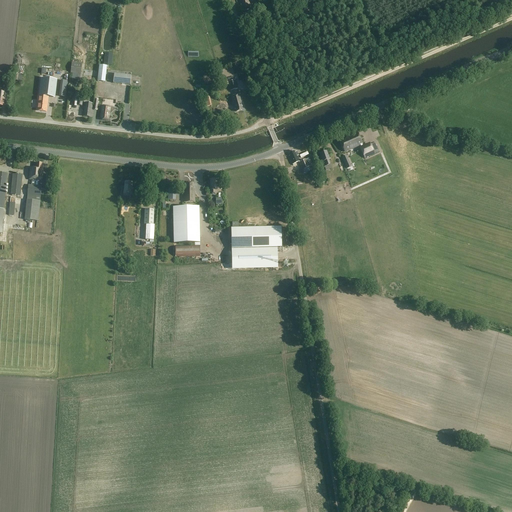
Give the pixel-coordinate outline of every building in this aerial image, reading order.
[(251,9),(248,0),(240,0),(241,1),(242,1),(244,10),(251,9)] [(105,56),(104,65),(112,66),(112,57),(105,56)] [(82,64),(72,63),(71,73),(81,74),(82,64)] [(107,67),(99,66),(97,81),(105,82),(107,67)] [(131,76),(114,74),(113,83),(130,85),(131,76)] [(57,79),(40,78),(37,111),(46,112),(48,97),(55,97),(57,79)] [(234,80),(234,78),(230,79),(231,81),(228,82),(230,91),(237,89),(235,80),(234,80)] [(241,103),(239,95),(231,97),(234,105),(236,112),(243,110),(241,103)] [(93,104),(85,103),(83,117),(91,118),(93,104)] [(110,107),(102,106),(100,120),(108,121),(110,107)] [(363,145),(358,133),(347,137),(345,140),(340,142),(344,152),(363,145)] [(374,154),(370,145),(360,149),(364,158),(374,154)] [(294,153),(294,151),(289,153),(290,156),(289,157),(293,166),(299,164),(303,174),(310,171),(305,160),(300,162),(297,156),(298,156),(297,152),(294,153)] [(329,160),(326,151),(320,153),(323,162),(324,162),(326,166),(324,167),(326,171),(332,169),(329,160)] [(44,164),(36,163),(36,168),(30,167),(29,180),(32,180),(31,185),(28,185),(27,196),(41,197),(42,186),(39,186),(39,181),(42,181),(44,164)] [(22,175),(13,174),(11,195),(20,196),(22,175)] [(219,189),(219,179),(210,179),(211,195),(216,195),(216,189),(219,189)] [(133,182),(125,182),(123,196),(132,196),(133,189),(132,189),(133,182)] [(193,183),(186,183),(186,191),(184,191),(185,203),(195,202),(195,192),(193,192),(193,183)] [(176,189),(168,189),(167,200),(176,200),(176,189)] [(40,202),(27,200),(25,220),(38,221),(40,202)] [(199,207),(174,207),(175,244),(200,243),(199,207)] [(154,210),(145,210),(144,224),(153,225),(154,210)] [(231,228),(231,249),(282,248),(281,227),(238,228),(238,222),(232,222),(232,228),(231,228)] [(146,225),(145,240),(153,240),(154,225),(146,225)] [(200,256),(199,245),(175,246),(175,257),(200,256)]
